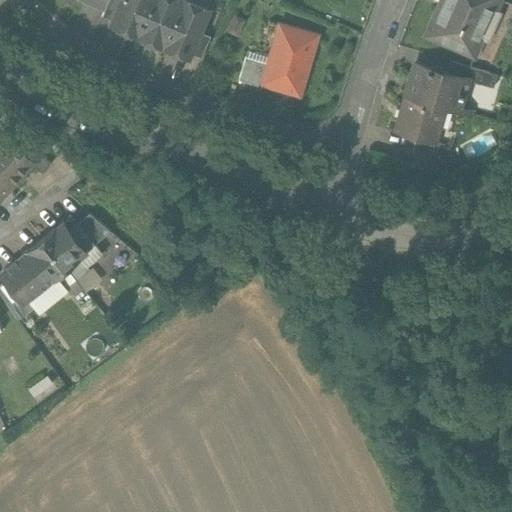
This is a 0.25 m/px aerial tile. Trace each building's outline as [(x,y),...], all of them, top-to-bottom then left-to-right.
[(107,0),(101,15),(112,20),(121,0),(107,0)] [(111,24),(136,35),(150,0),(121,0),(112,20),(111,24)] [(150,0),(136,35),(161,46),(181,0),(150,0)] [(181,0),(161,46),(188,57),(189,53),(196,39),(199,31),(208,10),(186,0),(181,0)] [(443,0),(427,37),(474,58),(500,0),(443,0)] [(281,25),(263,83),(299,94),(317,36),(281,25)] [(209,36),(199,31),(196,39),(189,53),(200,58),(209,36)] [(244,73),(260,77),(266,55),(251,51),(244,73)] [(498,78),(450,64),(447,76),(468,83),(468,84),(494,91),(498,78)] [(447,76),(414,66),(405,99),(444,110),(456,113),(460,100),(464,102),(465,98),(464,97),(468,84),(468,83),(447,76)] [(444,110),(405,99),(395,131),(416,137),(434,142),(444,110)] [(177,113),(164,108),(160,118),(173,123),(177,113)] [(434,142),(416,137),(411,153),(436,156),(439,144),(434,142)] [(4,139),(0,143),(0,174),(13,187),(31,165),(32,164),(26,158),(4,139)] [(52,166),(34,149),(26,158),(32,164),(31,165),(43,176),(52,166)] [(436,156),(411,153),(408,165),(431,174),(436,156)] [(0,201),(13,187),(0,174),(0,201)] [(69,230),(63,222),(41,240),(65,268),(86,251),(79,243),(88,237),(77,223),(69,230)] [(41,240),(3,270),(25,299),(65,268),(41,240)] [(113,269),(104,259),(76,282),(85,292),(113,269)] [(75,283),(67,289),(74,296),(81,290),(75,283)]
